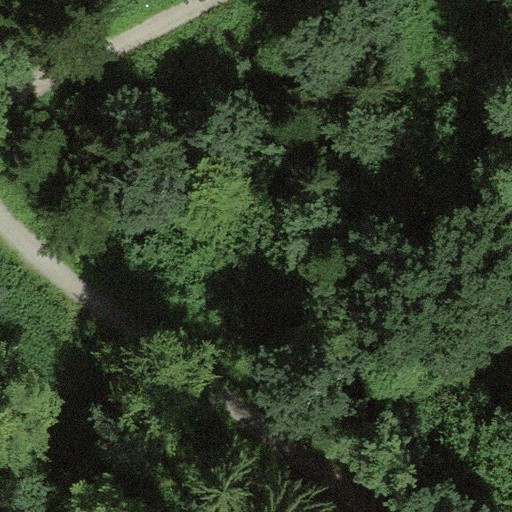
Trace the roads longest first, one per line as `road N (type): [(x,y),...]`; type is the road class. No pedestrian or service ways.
road 1 (track): [(0,147),(199,395),(375,511)]
road 2 (track): [(0,132),(241,0)]
